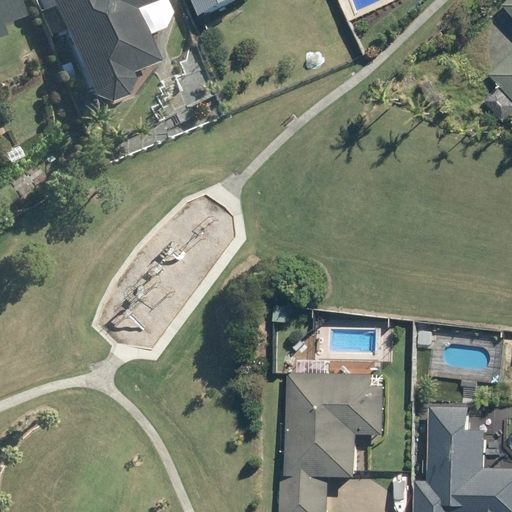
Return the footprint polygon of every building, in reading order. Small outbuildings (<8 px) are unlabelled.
[(0,0),(0,23),(12,18),(4,0),(0,0)] [(120,80),(117,74),(145,63),(126,11),(154,0),(43,0),(80,97),(97,104),(112,98),(120,80)] [(195,0),(203,15),(236,0),(195,0)] [(511,12),(511,53),(491,74),(511,95),(511,0),(505,6),(511,12)] [(511,99),(500,88),(487,101),(507,121),(511,116),(511,99)] [(13,146),(0,152),(0,158),(2,164),(18,156),(13,146)] [(283,467),(282,511),(329,511),(330,477),(358,478),(359,436),(384,437),(385,388),(375,388),(375,376),(289,374),(288,467),(283,467)] [(511,511),(511,469),(486,469),(487,432),(470,432),(470,408),(434,406),(432,483),(418,482),(417,511),(511,511)]
